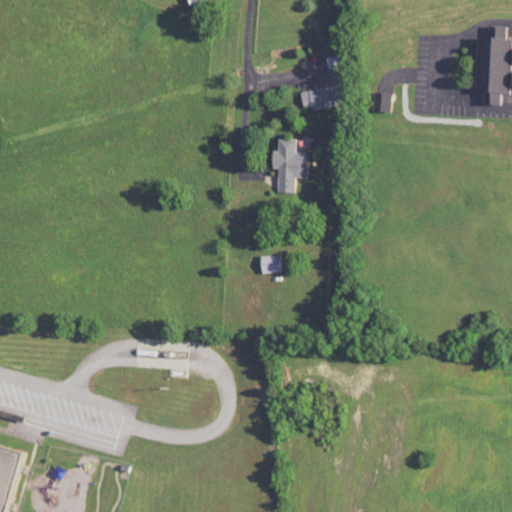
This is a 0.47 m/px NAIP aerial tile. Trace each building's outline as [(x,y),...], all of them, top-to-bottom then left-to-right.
[(483,91),(492,92),(491,104),(507,105),(508,95),(511,95),(511,38),(510,39),(511,27),(496,26),(495,38),(487,37),(483,91)] [(306,92),(310,113),(355,102),(350,83),(306,92)] [(379,111),(395,112),(397,95),(381,93),(379,111)] [(281,193),(298,193),(298,178),(312,178),(313,152),(300,152),(301,140),(283,140),(283,151),(278,151),(278,168),(282,168),(281,193)] [(285,273),(284,256),(266,256),(266,274),(285,273)] [(20,511),(35,452),(0,443),(0,511),(20,511)]
